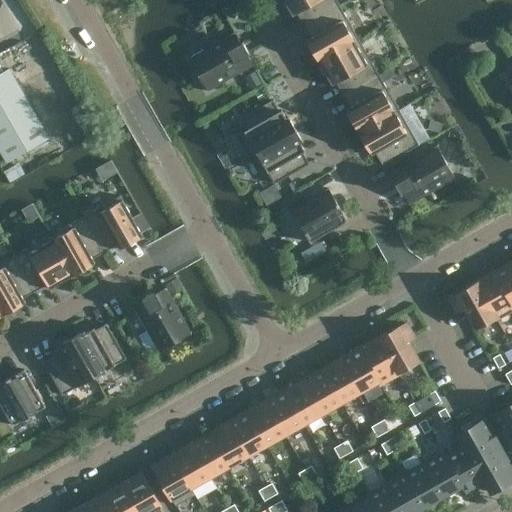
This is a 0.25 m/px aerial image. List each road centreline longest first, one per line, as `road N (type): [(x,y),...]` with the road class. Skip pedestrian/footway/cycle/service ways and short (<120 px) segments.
road 1 (residential): [(281,355),(5,511)]
road 2 (residential): [(414,282),(267,24)]
road 3 (residential): [(78,0),(209,232)]
road 4 (unclassified): [(0,352),(209,232)]
road 5 (residential): [(414,282),(281,355)]
road 6 (residential): [(209,232),(281,355)]
